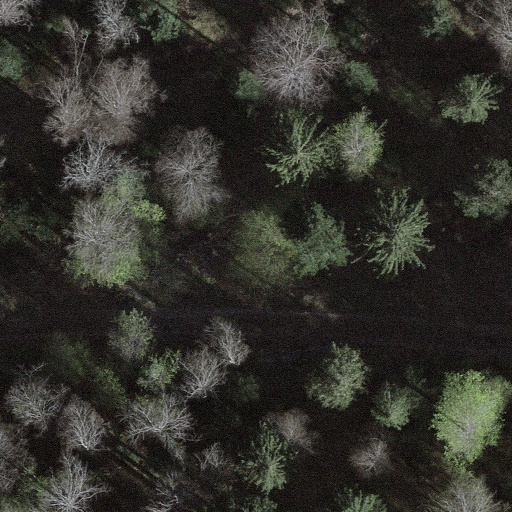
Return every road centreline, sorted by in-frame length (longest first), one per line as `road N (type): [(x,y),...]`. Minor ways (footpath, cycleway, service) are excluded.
road 1 (track): [(511,325),(145,313),(0,319)]
road 2 (track): [(0,112),(362,0)]
